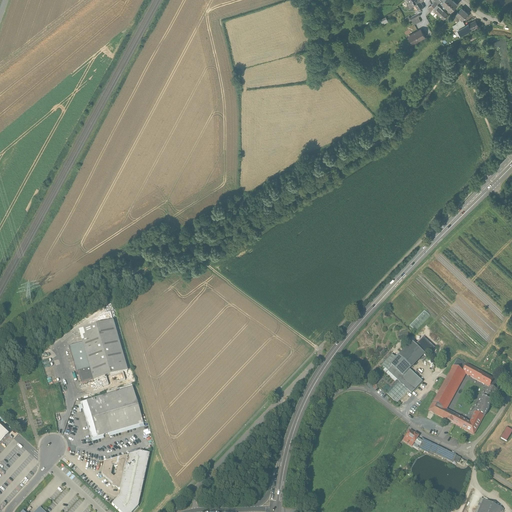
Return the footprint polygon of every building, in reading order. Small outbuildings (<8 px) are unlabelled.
[(411,0),(409,2),(407,4),(409,8),(415,4),(418,9),(416,11),(417,13),(423,9),(421,8),(423,6),(421,2),(419,0),(411,0)] [(449,10),(451,12),(458,4),(453,0),(446,7),(449,10)] [(439,6),(434,11),(443,19),(448,15),(439,6)] [(462,8),(456,14),(462,20),(469,14),(462,8)] [(462,20),(456,14),(453,18),(458,22),(456,23),(456,24),(452,26),(454,29),(455,29),(464,23),(462,20)] [(460,36),(461,36),(479,26),(476,20),(466,26),(457,30),(458,31),(460,36)] [(421,29),(406,37),(411,45),(426,37),(421,29)] [(113,321),(79,331),(82,343),(68,347),(76,373),(78,372),(81,384),(127,371),(113,321)] [(416,347),(411,343),(396,359),(392,355),(381,366),(383,368),(381,370),(395,383),(386,393),(387,395),(399,383),(408,391),(411,394),(422,382),(409,370),(423,354),(425,357),(432,350),(422,341),(416,347)] [(457,360),(452,367),(463,372),(466,365),(457,360)] [(494,380),(466,365),(463,372),(490,387),(494,380)] [(473,434),(483,416),(475,411),(473,414),(474,415),(470,423),(442,408),(463,372),(452,367),(429,410),(473,434)] [(491,402),(501,384),(494,380),(490,387),(484,398),(491,402)] [(399,383),(387,395),(396,403),(408,391),(399,383)] [(132,388),(81,403),(91,439),(143,424),(132,388)] [(492,402),(491,402),(484,398),(483,397),(475,411),(483,416),(484,417),(492,402)] [(0,444),(9,435),(0,426),(0,444)] [(511,430),(507,428),(501,438),(505,441),(511,430)] [(418,437),(410,431),(403,440),(412,446),(414,443),(417,438),(418,437)] [(420,447),(422,441),(417,438),(414,443),(420,447)] [(423,440),(422,441),(420,447),(419,449),(428,453),(429,451),(452,463),(453,461),(458,463),(460,458),(423,440)] [(118,497),(112,504),(120,511),(132,511),(138,506),(149,454),(140,452),(127,456),(127,457),(125,456),(104,463),(101,475),(118,489),(120,490),(118,497)] [(500,511),(502,508),(483,500),(477,511),(500,511)]
